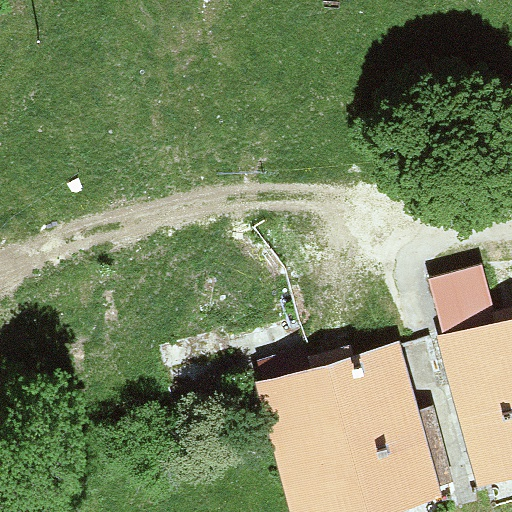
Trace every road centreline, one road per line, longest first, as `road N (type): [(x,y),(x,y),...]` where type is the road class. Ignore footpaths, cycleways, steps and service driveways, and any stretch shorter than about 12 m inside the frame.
road 1 (track): [(0,268),(127,221),(211,201),(264,196),(380,205)]
road 2 (track): [(511,226),(440,228),(380,205)]
